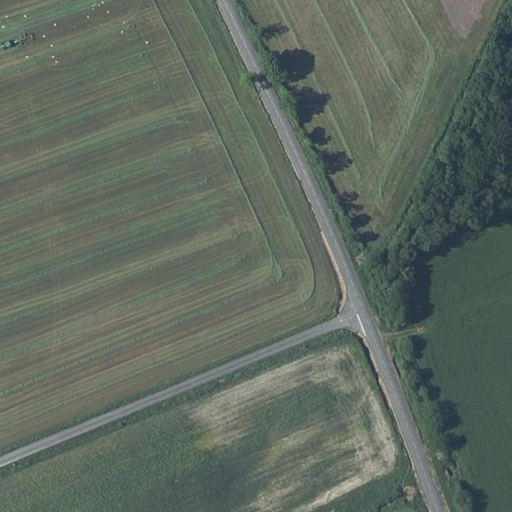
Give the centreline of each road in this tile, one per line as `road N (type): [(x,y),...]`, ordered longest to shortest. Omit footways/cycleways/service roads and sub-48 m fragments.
road 1 (unclassified): [(0,464),(365,314)]
road 2 (tertiary): [(365,314),(223,0)]
road 3 (tertiary): [(438,511),(365,314)]
road 4 (track): [(376,342),(424,326),(441,278),(463,280),(468,290),(461,299)]
